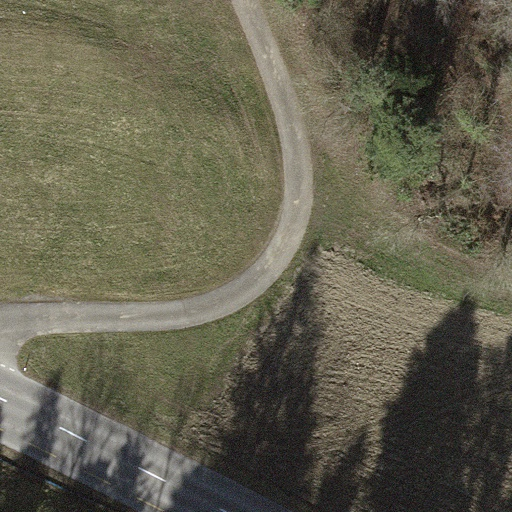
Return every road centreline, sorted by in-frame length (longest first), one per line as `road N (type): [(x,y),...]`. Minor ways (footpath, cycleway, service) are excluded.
road 1 (track): [(246,0),(298,152),(288,240),(270,265),(242,288),(183,314),(0,331)]
road 2 (tertiary): [(205,511),(0,408)]
